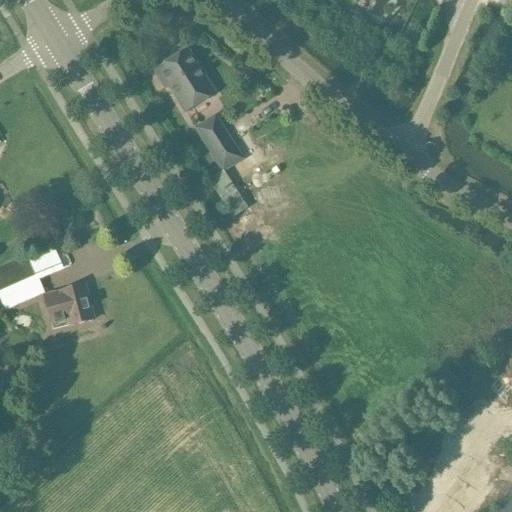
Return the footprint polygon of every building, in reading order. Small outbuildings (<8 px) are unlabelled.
[(214,95),(187,52),(158,71),(185,113),(214,95)] [(242,160),(215,118),(196,130),(222,171),(223,172),(242,160)] [(209,183),(233,219),(247,209),(223,173),(209,183)] [(43,294),(27,261),(0,273),(0,299),(5,311),(43,294)] [(93,321),(84,287),(60,294),(60,295),(44,299),(52,327),(67,323),(69,328),(93,321)] [(23,387),(15,375),(0,384),(0,396),(2,400),(23,387)] [(454,376),(439,390),(447,398),(461,383),(454,376)] [(11,419),(21,434),(28,429),(17,414),(11,419)] [(473,504),(492,486),(484,477),(464,495),(473,504)] [(511,511),(511,490),(509,488),(494,511),(511,511)]
